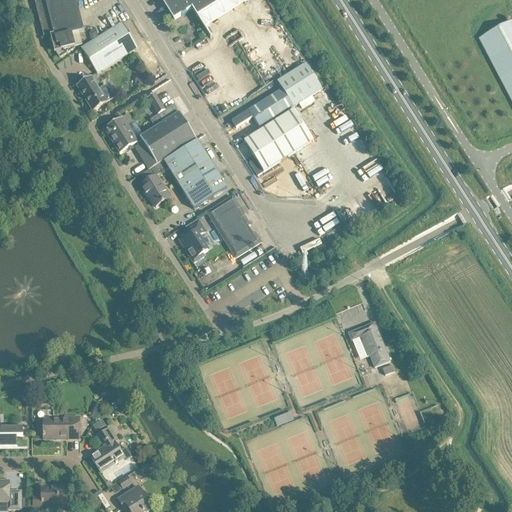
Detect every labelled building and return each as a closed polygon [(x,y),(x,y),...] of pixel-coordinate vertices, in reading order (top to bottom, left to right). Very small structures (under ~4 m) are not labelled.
[(33,0),(43,38),(50,36),(54,35),(54,38),(72,34),(84,31),(75,0),(33,0)] [(223,0),(162,0),(175,20),(181,16),(182,16),(187,13),(186,13),(192,9),(197,17),(223,0)] [(511,23),(511,22),(479,39),(511,102),(511,23)] [(97,74),(138,48),(122,23),(81,49),(97,74)] [(54,35),(50,36),(54,53),(55,53),(59,59),(75,49),(74,48),(75,48),(72,34),(54,38),(54,35)] [(259,129),(294,107),(322,90),(305,63),(277,82),(282,90),(248,112),(259,129)] [(91,77),(76,86),(93,112),(107,103),(91,77)] [(154,94),(147,98),(158,115),(165,111),(156,98),(154,94)] [(136,148),(135,149),(149,171),(155,167),(158,165),(161,164),(187,147),(196,141),(196,142),(197,141),(179,114),(174,105),(165,111),(158,115),(163,124),(155,129),(141,137),(138,139),(140,142),(141,145),(136,148)] [(244,142),(255,160),(249,163),(257,177),(263,173),(264,173),(313,142),(294,111),(244,142)] [(104,130),(103,131),(107,137),(108,136),(120,155),(135,145),(138,143),(137,141),(128,127),(133,124),(132,123),(128,115),(123,118),(122,118),(119,113),(115,115),(118,120),(104,129),(104,130)] [(227,189),(197,142),(164,163),(194,210),(227,189)] [(140,187),(145,194),(146,193),(152,202),(150,203),(155,210),(163,205),(162,204),(170,199),(156,176),(140,187)] [(232,198),(224,203),(207,214),(236,259),(261,244),(255,234),(252,235),(248,228),(250,226),(232,198)] [(208,252),(203,243),(199,237),(206,233),(198,221),(195,223),(187,228),(191,235),(182,241),(190,252),(187,254),(193,264),(204,258),(202,255),(208,252)] [(210,265),(197,274),(201,279),(214,271),(210,265)] [(359,339),(367,358),(370,357),(375,369),(390,362),(374,324),(348,334),(351,342),(359,339)] [(93,411),(90,417),(96,420),(99,414),(93,411)] [(292,421),(289,414),(272,421),(276,428),(292,421)] [(79,438),(79,418),(70,418),(70,419),(44,419),(44,440),(60,440),(60,438),(79,438)] [(93,426),(97,432),(107,426),(103,420),(93,426)] [(23,437),(23,426),(0,426),(0,446),(17,446),(17,437),(23,437)] [(101,473),(109,468),(123,459),(125,462),(132,458),(126,448),(119,452),(113,442),(116,441),(109,429),(98,437),(105,448),(90,457),(101,473)] [(126,475),(117,482),(123,490),(132,484),(126,475)] [(21,511),(21,502),(21,492),(9,492),(9,484),(0,484),(0,502),(8,503),(8,511),(21,511)] [(42,505),(56,505),(66,505),(66,507),(67,507),(67,487),(41,487),(41,497),(34,497),(34,510),(42,510),(42,505)] [(149,511),(152,510),(138,488),(118,500),(123,508),(126,506),(130,511),(149,511)]
